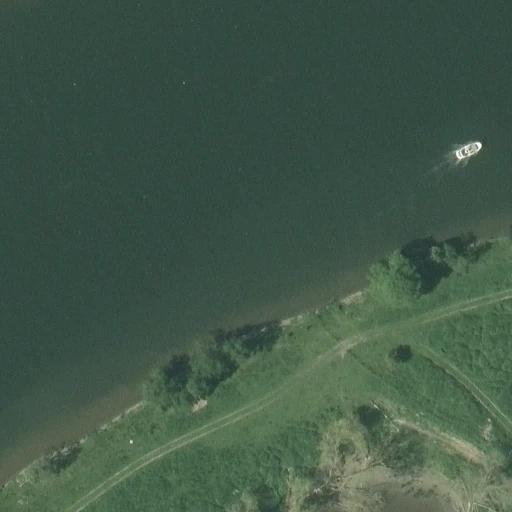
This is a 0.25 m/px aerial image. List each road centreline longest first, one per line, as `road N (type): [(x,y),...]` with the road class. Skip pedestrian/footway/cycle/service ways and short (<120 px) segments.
road 1 (track): [(63,511),(323,338)]
road 2 (track): [(511,497),(457,457),(346,422),(323,338)]
